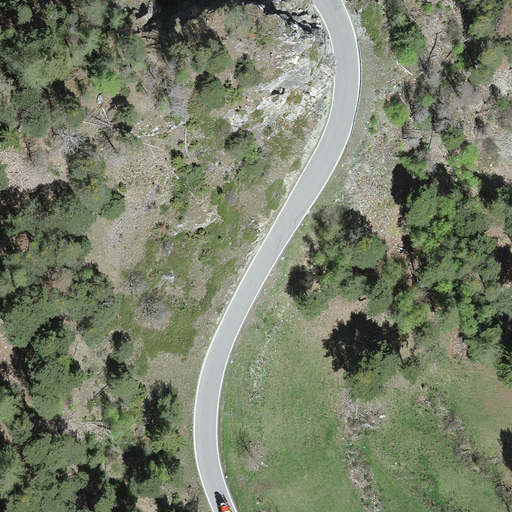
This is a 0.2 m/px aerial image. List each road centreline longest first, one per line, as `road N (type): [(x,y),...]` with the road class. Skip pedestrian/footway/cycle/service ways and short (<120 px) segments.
road 1 (tertiary): [(326,0),(340,28),(347,83),(335,134),(236,310),(207,392),(206,455),(226,511)]
road 2 (motorway): [(326,511),(0,142)]
road 3 (motorway): [(116,511),(0,265)]
